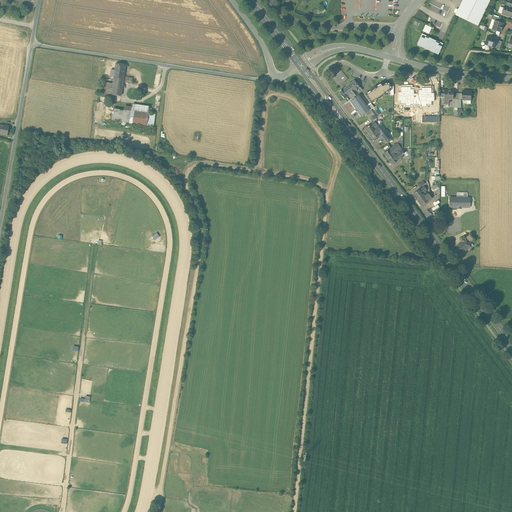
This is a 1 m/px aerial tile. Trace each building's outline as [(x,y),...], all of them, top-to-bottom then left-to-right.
[(489,1),(486,0),(463,0),(458,13),(457,15),(477,26),(489,1)] [(502,14),(511,17),(511,8),(504,6),(502,14)] [(495,21),(492,29),(500,32),(501,29),(502,29),(503,26),(502,26),(503,23),(499,22),(495,21)] [(429,37),(422,34),(417,44),(421,45),(420,46),(424,48),(425,47),(427,48),(427,49),(434,52),(435,52),(438,53),(442,43),(441,43),(435,40),(435,41),(429,38),(429,37)] [(488,36),(485,44),(488,45),(488,46),(492,47),(492,46),(495,47),(497,40),(498,39),(494,38),(495,37),(491,36),(491,37),(488,36)] [(116,64),(114,72),(124,74),(125,65),(116,64)] [(111,94),(120,96),(124,74),(114,72),(111,72),(110,76),(114,77),(112,84),(104,82),(101,97),(110,98),(111,94)] [(353,97),(362,90),(357,84),(356,84),(354,80),(350,83),(350,82),(346,86),(339,92),(342,95),(341,95),(344,99),(351,94),(353,97)] [(370,91),(364,95),(370,103),(373,102),(372,101),(375,99),(376,100),(380,98),(379,97),(381,96),(382,96),(385,94),(384,93),(387,91),(387,92),(388,91),(390,91),(390,83),(384,83),(382,84),(381,83),(376,87),(375,86),(369,90),(370,91)] [(403,96),(405,96),(405,89),(397,88),(397,96),(403,96)] [(423,105),(425,105),(425,99),(426,90),(417,89),(416,97),(419,97),(418,102),(423,102),(423,105)] [(452,91),(444,90),(444,91),(444,98),(443,104),(448,104),(448,100),(452,100),(452,99),(452,93),(452,91)] [(471,91),(463,91),(462,93),(462,99),(462,100),(467,100),(471,100),(471,91)] [(367,112),(356,96),(350,101),(361,117),(367,112)] [(130,111),(148,114),(150,106),(132,104),(131,106),(130,111)] [(112,108),(111,120),(129,123),(130,111),(123,110),(112,108)] [(130,111),(129,123),(146,126),(148,114),(130,111)] [(376,120),(368,126),(365,128),(370,135),(373,133),(371,130),(379,124),(376,120)] [(386,132),(384,128),(380,123),(379,124),(371,130),(373,133),(370,135),(373,139),(380,134),(381,136),(386,132)] [(0,127),(0,135),(7,137),(8,129),(0,127)] [(390,137),(386,132),(381,136),(385,141),(390,137)] [(399,151),(395,145),(383,153),(388,160),(392,158),(390,156),(393,154),(394,155),(399,151)] [(390,156),(392,158),(388,160),(392,165),(402,157),(403,157),(399,152),(396,154),(396,155),(395,156),(394,155),(393,154),(390,156)] [(424,186),(420,189),(419,189),(413,194),(416,198),(419,196),(421,198),(426,194),(424,192),(427,190),(424,186)] [(416,198),(420,203),(421,206),(431,198),(428,193),(426,194),(421,198),(419,196),(416,198)] [(469,198),(450,198),(449,207),(469,207),(469,198)] [(462,242),(457,246),(453,249),(458,256),(471,247),(463,236),(460,239),(462,242)]
